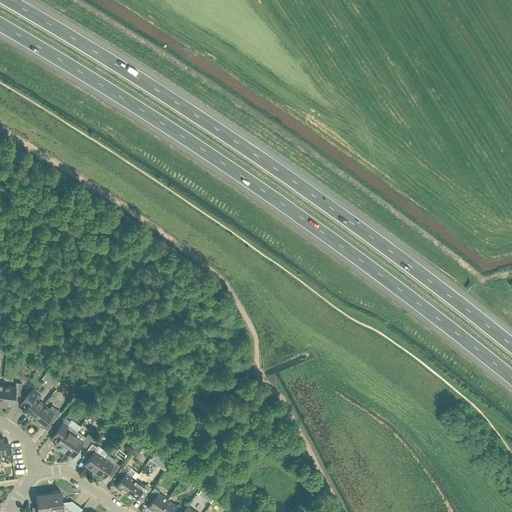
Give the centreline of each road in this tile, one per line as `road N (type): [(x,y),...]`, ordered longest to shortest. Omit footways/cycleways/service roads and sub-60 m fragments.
road 1 (motorway): [(0,24),(188,137),(511,378)]
road 2 (motorway): [(511,345),(289,178),(7,0)]
